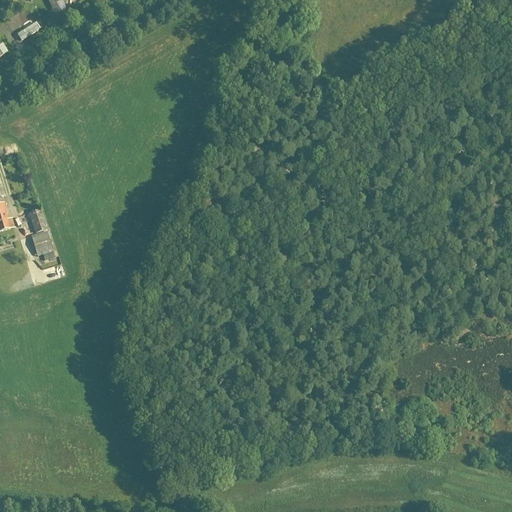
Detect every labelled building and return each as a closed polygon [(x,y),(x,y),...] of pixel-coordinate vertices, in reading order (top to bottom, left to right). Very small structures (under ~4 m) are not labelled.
[(47,0),(57,18),(62,15),(56,4),(60,2),(59,0),(47,0)] [(6,58),(11,56),(6,46),(1,49),(6,58)] [(3,204),(0,204),(0,232),(14,228),(11,219),(8,220),(3,204)] [(40,211),(28,215),(35,235),(46,231),(40,211)] [(37,257),(41,256),(51,253),(45,233),(31,238),(37,257)]
